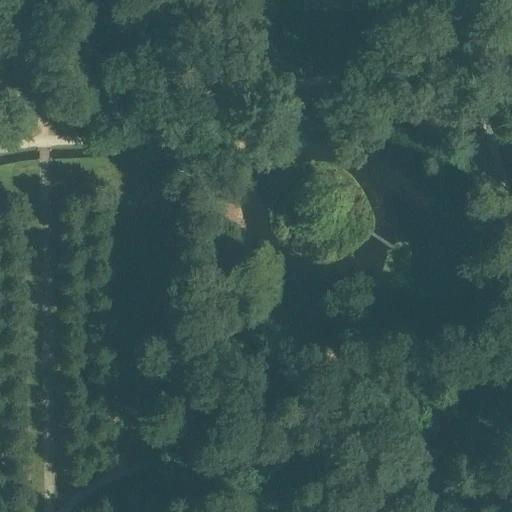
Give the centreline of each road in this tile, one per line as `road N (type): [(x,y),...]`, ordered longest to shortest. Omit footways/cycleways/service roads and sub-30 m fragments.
road 1 (track): [(30,0),(45,114),(51,511)]
road 2 (track): [(64,511),(116,477),(229,430),(511,368)]
road 3 (track): [(191,99),(191,224),(116,477)]
road 4 (track): [(470,0),(466,52),(191,99)]
road 5 (track): [(191,99),(121,138),(0,148)]
road 6 (track): [(466,52),(511,209)]
